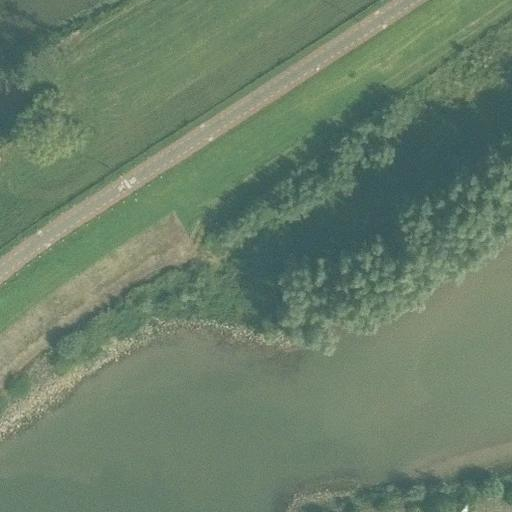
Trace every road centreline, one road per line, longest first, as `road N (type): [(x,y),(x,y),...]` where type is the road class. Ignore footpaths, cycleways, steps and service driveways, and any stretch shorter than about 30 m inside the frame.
road 1 (track): [(511,55),(396,174),(258,257),(143,309),(38,375)]
road 2 (unclassified): [(0,275),(413,0)]
